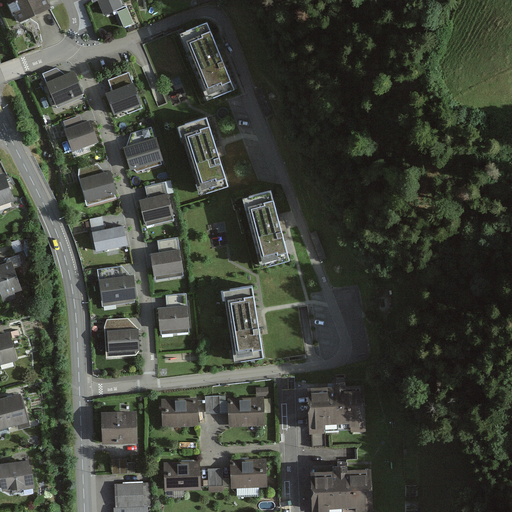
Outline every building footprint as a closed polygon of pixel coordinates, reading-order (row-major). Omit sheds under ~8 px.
[(45,0),(5,0),(17,26),(50,11),(45,0)] [(121,0),(98,0),(105,17),(125,9),(121,0)] [(207,29),(180,39),(207,106),(234,95),(207,29)] [(53,82),(61,102),(85,93),(77,73),(53,82)] [(108,90),(115,108),(140,99),(132,81),(108,90)] [(207,109),(179,118),(200,186),(228,178),(207,109)] [(72,128),(77,145),(101,137),(95,121),(72,128)] [(126,144),(132,164),(161,155),(155,135),(126,144)] [(111,167),(86,174),(92,199),(118,192),(111,167)] [(0,199),(12,195),(3,171),(0,172),(0,199)] [(270,183),(243,190),(261,259),(288,252),(270,183)] [(150,200),(140,202),(146,228),(173,221),(165,186),(148,190),(150,200)] [(124,221),(96,227),(100,247),(128,241),(124,221)] [(160,254),(150,255),(154,279),(184,275),(178,240),(159,243),(160,254)] [(8,264),(0,266),(0,297),(2,303),(14,299),(12,293),(18,290),(8,264)] [(131,269),(102,274),(106,298),(135,294),(131,269)] [(253,278),(223,283),(234,353),(264,348),(253,278)] [(168,311),(158,311),(160,336),(190,333),(187,296),(167,297),(168,311)] [(126,320),(103,322),(105,359),(139,357),(137,329),(126,320)] [(0,359),(15,355),(8,331),(0,332),(0,359)] [(366,387),(311,389),(312,432),(368,431),(366,387)] [(26,417),(20,392),(2,397),(9,422),(26,417)] [(0,423),(9,422),(2,397),(0,397),(0,423)] [(265,424),(264,399),(229,400),(231,426),(265,424)] [(197,401),(163,403),(164,428),(198,427),(197,401)] [(133,414),(100,416),(101,443),(134,442),(133,414)] [(31,457),(0,461),(0,479),(0,480),(2,490),(35,485),(31,457)] [(267,485),(266,459),(232,460),(233,486),(267,485)] [(201,488),(200,462),(165,464),(167,489),(201,488)] [(224,466),(209,467),(210,490),(225,490),(224,466)] [(370,511),(370,472),(314,473),(315,511),(370,511)] [(146,511),(146,485),(114,487),(115,511),(146,511)]
